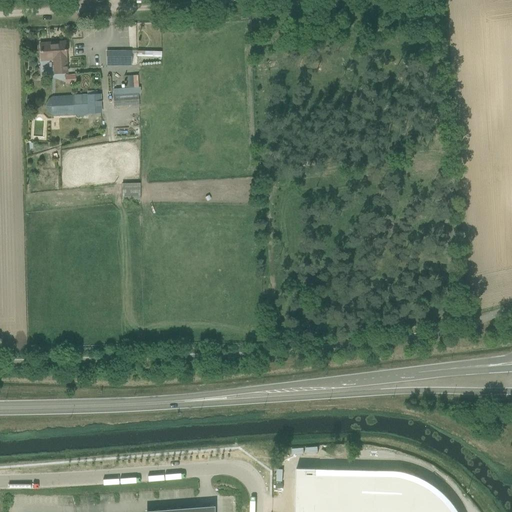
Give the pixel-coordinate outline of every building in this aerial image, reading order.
[(40,44),(41,60),(53,60),(54,73),(66,73),(65,42),(40,44)] [(106,52),(106,62),(107,67),(129,66),(129,52),(106,52)] [(138,76),(126,76),(126,88),(138,87),(138,76)] [(139,107),(138,93),(137,88),(115,89),(116,94),(113,94),(114,109),(139,107)] [(86,95),(52,97),(48,99),(46,105),(46,108),(49,114),(54,116),(75,115),(78,117),(85,116),(86,116),(86,115),(88,115),(88,114),(102,113),(101,94),(87,95),(86,95)] [(139,185),(121,186),(122,200),(140,200),(139,185)] [(296,469),(294,511),(450,511),(443,501),(423,486),(400,478),(396,477),(387,477),(317,475),(317,469),(296,469)]
